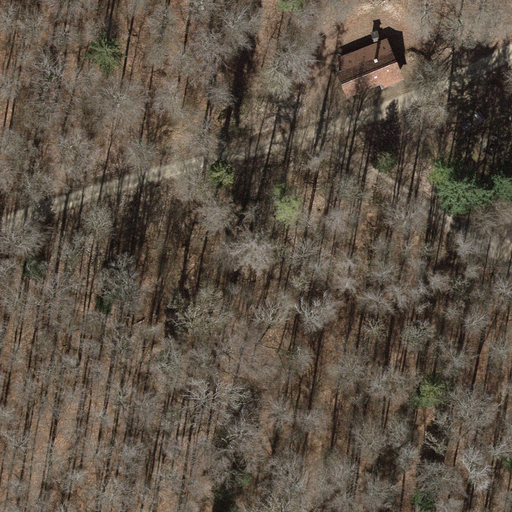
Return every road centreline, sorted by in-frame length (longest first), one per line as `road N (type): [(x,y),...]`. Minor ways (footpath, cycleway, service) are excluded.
road 1 (track): [(300,137),(133,174),(0,219)]
road 2 (track): [(511,266),(300,137)]
road 3 (track): [(511,54),(300,137)]
